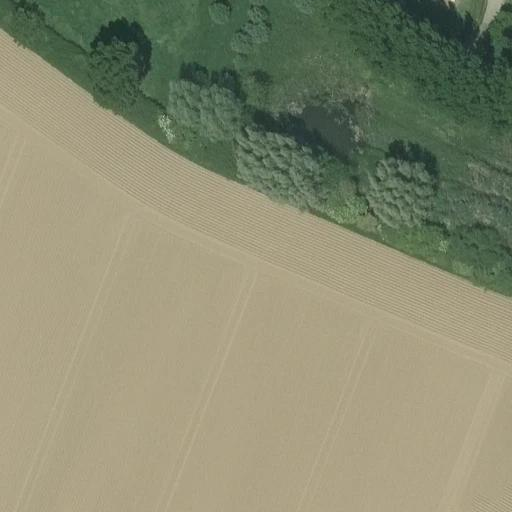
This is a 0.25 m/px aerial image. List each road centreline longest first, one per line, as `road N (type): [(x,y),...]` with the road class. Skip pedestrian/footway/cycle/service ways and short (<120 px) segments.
road 1 (unclassified): [(511,104),(351,0)]
road 2 (track): [(237,0),(195,163)]
